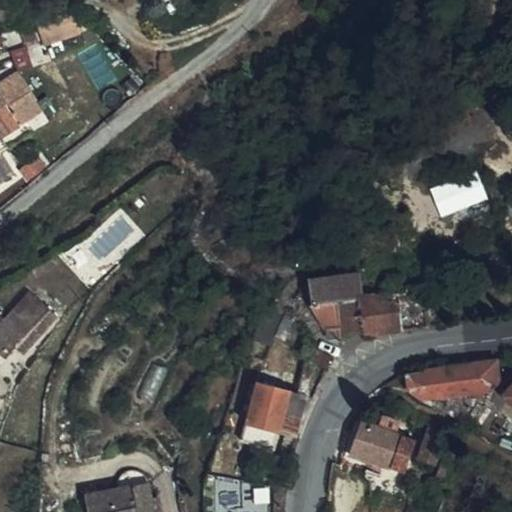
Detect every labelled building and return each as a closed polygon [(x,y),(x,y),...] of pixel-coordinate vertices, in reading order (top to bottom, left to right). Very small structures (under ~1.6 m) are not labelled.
[(81,32),(77,19),(40,29),(45,43),(81,32)] [(48,92),(35,69),(21,77),(35,99),(48,92)] [(0,137),(20,125),(42,111),(35,99),(21,77),(19,73),(0,84),(0,137)] [(42,111),(20,125),(24,132),(46,117),(42,111)] [(441,214),(489,199),(480,169),(432,184),(441,214)] [(359,275),(309,282),(312,303),(313,304),(337,301),(360,299),(363,298),(359,275)] [(384,284),(385,296),(406,293),(403,281),(384,284)] [(385,296),(363,298),(360,299),(365,334),(365,337),(429,329),(424,291),(406,293),(385,296)] [(15,348),(23,356),(58,319),(30,293),(4,321),(0,317),(0,355),(4,360),(15,348)] [(337,301),(341,337),(365,334),(360,299),(337,301)] [(313,304),(313,305),(327,330),(328,339),(341,337),(337,301),(313,304)] [(293,319),(284,315),(276,333),(295,342),(299,332),(293,319)] [(295,342),(276,333),(271,345),(289,355),(295,342)] [(332,357),(313,347),(308,361),(327,368),(332,357)] [(408,376),(409,393),(412,395),(476,432),(500,447),(511,424),(511,421),(496,403),(502,394),(501,394),(497,362),(426,371),(426,374),(408,376)] [(289,392),(297,394),(300,380),(262,370),(258,384),(289,392)] [(275,450),(279,433),(289,392),(258,384),(243,441),(275,450)] [(279,433),(296,437),(306,397),(297,394),(289,392),(279,433)] [(501,394),(502,394),(496,403),(511,421),(511,403),(506,398),(507,395),(501,394)] [(378,429),(357,422),(345,453),(405,472),(414,447),(412,446),(414,441),(401,437),(399,435),(395,433),(398,423),(382,419),(378,429)] [(435,463),(445,435),(429,430),(419,458),(435,463)] [(437,476),(450,480),(455,467),(441,463),(437,476)] [(148,484),(86,497),(88,511),(153,511),(151,500),(148,484)] [(161,511),(159,499),(151,500),(153,511),(161,511)]
